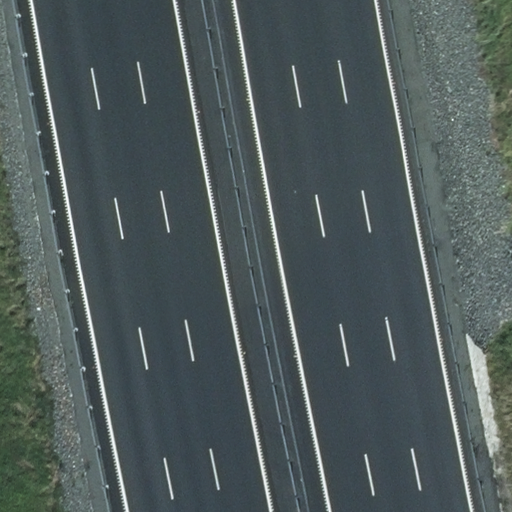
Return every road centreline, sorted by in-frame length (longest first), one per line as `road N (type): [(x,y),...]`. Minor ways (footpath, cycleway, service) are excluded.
road 1 (motorway): [(210,511),(110,0)]
road 2 (motorway): [(315,0),(409,511)]
